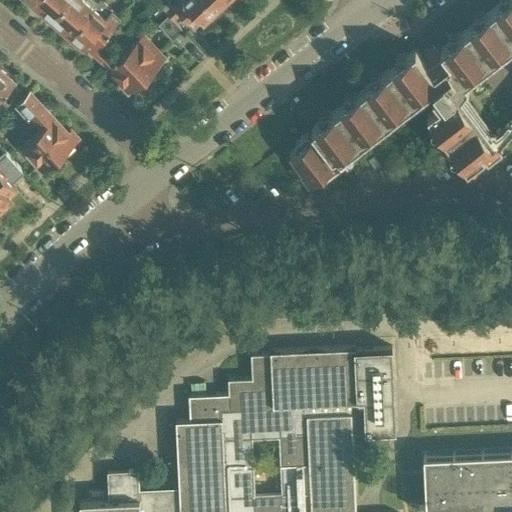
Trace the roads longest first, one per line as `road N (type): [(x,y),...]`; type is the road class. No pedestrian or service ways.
road 1 (residential): [(511,193),(354,198),(116,240),(86,232)]
road 2 (residential): [(157,171),(370,8)]
road 3 (residential): [(157,171),(0,30)]
road 4 (residential): [(0,323),(86,232)]
